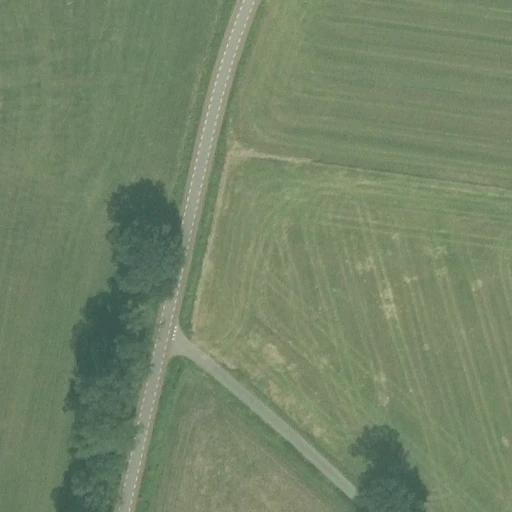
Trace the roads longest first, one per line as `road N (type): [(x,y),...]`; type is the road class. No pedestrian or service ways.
road 1 (tertiary): [(163,339),(219,85),(250,0)]
road 2 (unclassified): [(370,511),(276,422),(182,345),(163,339)]
road 3 (tertiary): [(125,511),(163,339)]
